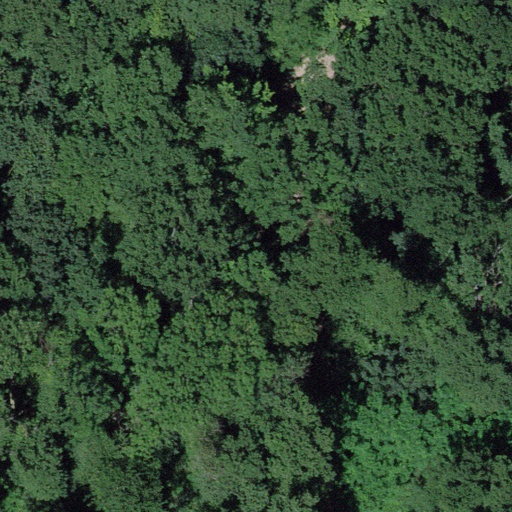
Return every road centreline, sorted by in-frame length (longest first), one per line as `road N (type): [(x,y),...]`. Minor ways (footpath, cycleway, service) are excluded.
road 1 (track): [(402,0),(339,41),(295,98),(278,157),(320,403),(323,511)]
road 2 (track): [(295,98),(0,157)]
